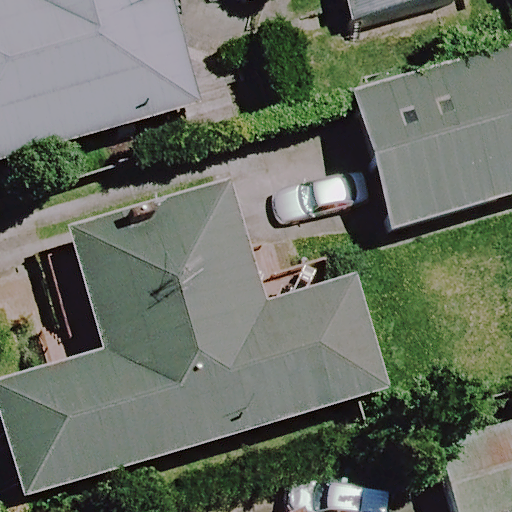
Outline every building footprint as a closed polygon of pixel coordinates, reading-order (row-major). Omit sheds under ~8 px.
[(162,0),(0,0),(0,179),(186,124),(150,4),(162,0)] [(450,10),(447,0),(335,0),(346,39),(450,10)] [(511,212),(511,82),(507,67),(341,118),(383,253),(511,212)] [(252,323),(215,202),(44,254),(82,382),(0,407),(0,467),(13,511),(41,511),(371,413),(336,298),(252,323)] [(511,511),(511,439),(427,467),(441,511),(511,511)]
